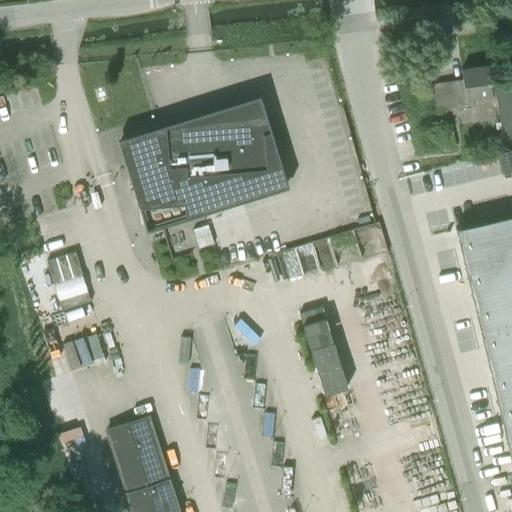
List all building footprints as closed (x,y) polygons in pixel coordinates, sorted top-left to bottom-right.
[(487,65),(461,69),(462,79),(451,81),(455,109),(474,106),(473,99),(492,97),(487,65)] [(511,78),(494,81),(503,141),(511,139),(511,78)] [(267,124),(266,118),(159,127),(159,126),(136,133),(137,135),(120,140),(128,167),(127,168),(135,196),(137,196),(140,223),(175,220),(175,222),(215,209),(215,208),(286,185),(276,154),(278,153),(269,124),(267,124)] [(441,128),(444,152),(456,150),(452,126),(441,128)] [(511,150),(496,154),(501,175),(511,172),(511,150)] [(511,210),(453,225),(511,467),(511,210)] [(90,300),(75,252),(46,261),(61,309),(90,300)] [(87,366),(87,337),(59,338),(59,366),(87,366)] [(182,511),(150,411),(105,426),(132,511),(182,511)]
